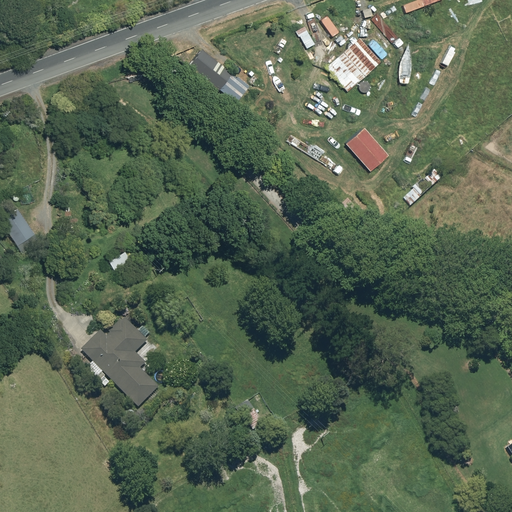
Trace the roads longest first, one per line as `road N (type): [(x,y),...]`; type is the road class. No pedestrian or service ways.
road 1 (unknown): [(136,36),(309,233),(477,282),(511,303)]
road 2 (tertiary): [(0,85),(237,0)]
